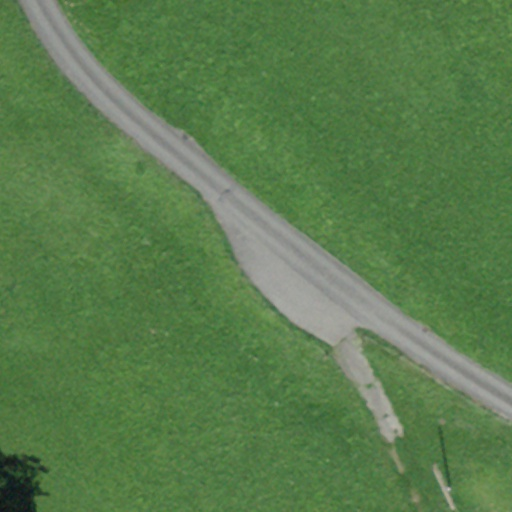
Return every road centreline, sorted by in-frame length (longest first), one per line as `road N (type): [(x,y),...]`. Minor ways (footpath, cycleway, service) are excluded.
road 1 (unclassified): [(37,0),(74,63),(104,95),(388,325),(511,400)]
road 2 (track): [(341,287),(340,333),(425,511)]
